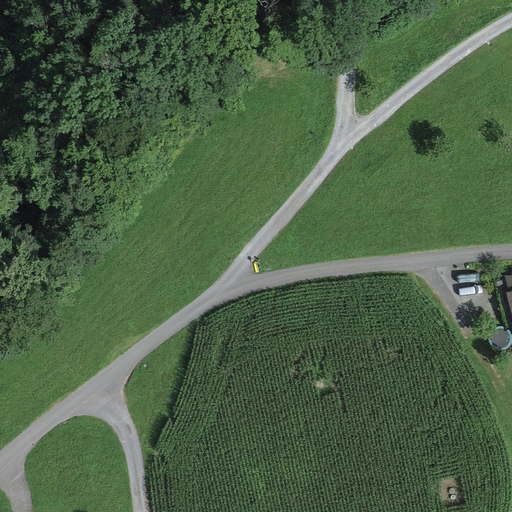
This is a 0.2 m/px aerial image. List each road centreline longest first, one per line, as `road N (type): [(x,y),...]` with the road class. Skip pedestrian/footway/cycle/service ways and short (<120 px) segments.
road 1 (residential): [(511,250),(286,274),(225,290),(80,392),(0,464)]
road 2 (track): [(511,23),(457,53),(342,149),(225,290)]
road 3 (track): [(342,149),(355,0)]
